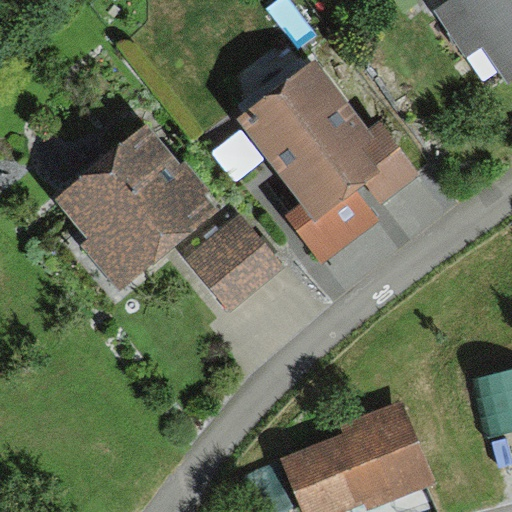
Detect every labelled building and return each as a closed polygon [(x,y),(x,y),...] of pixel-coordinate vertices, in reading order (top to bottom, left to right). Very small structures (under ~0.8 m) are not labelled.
[(506,85),(511,81),(511,0),(448,0),(432,10),(465,60),(483,49),(506,85)] [(369,129),(317,60),(238,120),(302,203),(287,214),(323,261),(378,219),(356,192),(367,184),(383,204),(424,173),(383,119),(369,129)] [(61,199),(91,237),(82,244),(119,289),(220,208),(153,125),(61,199)] [(245,214),(189,261),(230,310),(287,263),(245,214)] [(511,380),(487,385),(498,438),(511,434),(511,380)] [(345,434),(284,460),(305,511),(345,511),(360,506),(362,511),(375,511),(438,485),(401,397),(341,422),(345,434)]
